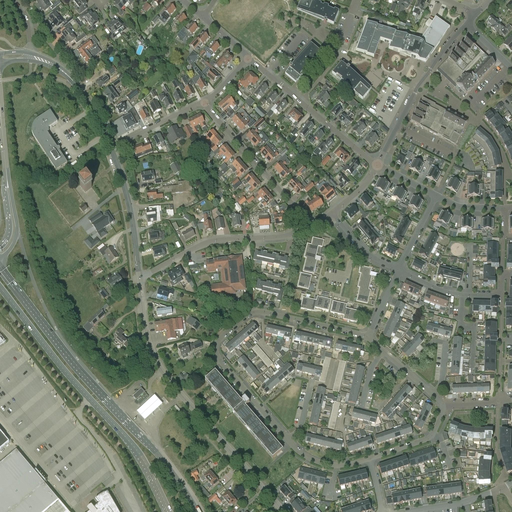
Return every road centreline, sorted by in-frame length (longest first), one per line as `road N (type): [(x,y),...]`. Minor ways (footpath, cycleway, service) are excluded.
road 1 (primary): [(197,511),(0,268)]
road 2 (residential): [(366,337),(253,312),(219,339),(217,359),(287,439)]
road 3 (residential): [(138,276),(145,334),(161,370),(283,511)]
road 4 (residential): [(138,276),(202,243),(289,235),(305,225)]
road 5 (residential): [(377,165),(416,88),(466,23)]
road 6 (residential): [(377,165),(247,59)]
road 7 (residential): [(305,225),(204,103)]
road 8 (residential): [(0,254),(13,232),(0,113)]
road 9 (primary): [(0,287),(91,399)]
road 10 (primary): [(91,399),(128,440),(167,511)]
road 11 (residential): [(137,511),(77,413),(91,399)]
road 12 (residential): [(110,148),(138,276)]
